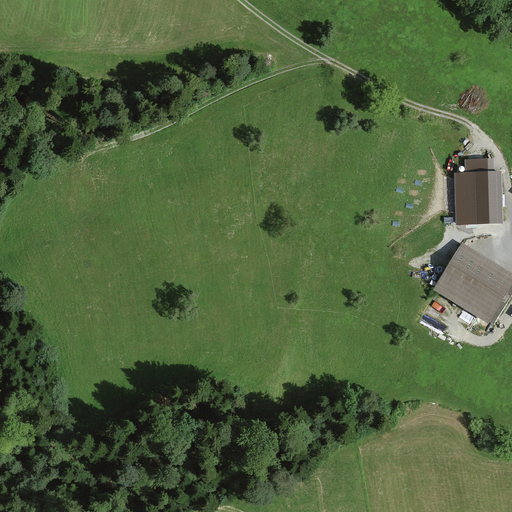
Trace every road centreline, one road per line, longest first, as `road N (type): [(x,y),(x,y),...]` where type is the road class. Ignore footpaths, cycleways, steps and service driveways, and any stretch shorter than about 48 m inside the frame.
road 1 (track): [(241,0),(330,60),(484,137),(503,174),(511,260)]
road 2 (track): [(0,198),(25,172),(122,142),(270,75),(330,60)]
road 3 (track): [(177,511),(260,469),(374,426)]
